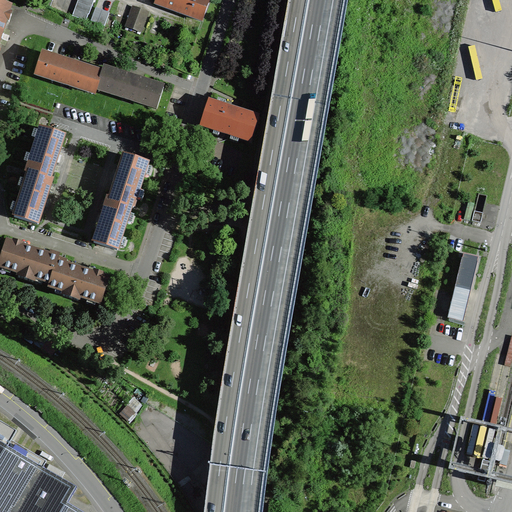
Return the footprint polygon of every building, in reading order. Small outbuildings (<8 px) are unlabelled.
[(210,0),(156,0),(155,4),(202,21),(210,0)] [(78,2),(75,9),(88,14),(89,14),(92,7),(78,2)] [(9,14),(12,7),(0,3),(0,51),(0,50),(0,42),(7,22),(9,22),(12,15),(9,14)] [(133,6),(126,27),(141,32),(148,12),(133,6)] [(109,12),(96,8),(91,21),(105,26),(109,12)] [(75,9),(73,16),(86,21),(88,14),(75,9)] [(160,23),(154,20),(150,32),(155,34),(160,23)] [(102,73),(42,53),(35,74),(95,94),(97,89),(102,73)] [(157,109),(164,87),(104,68),(102,73),(97,89),(157,109)] [(209,101),(201,125),(251,141),(258,118),(209,101)] [(50,179),(64,136),(41,129),(27,172),(29,173),(15,216),(37,224),(52,180),(50,179)] [(148,163),(125,155),(111,199),(109,198),(94,242),(117,249),(131,206),(133,207),(148,163)] [(483,213),(474,212),(472,221),(480,223),(483,213)] [(13,244),(7,241),(0,261),(0,267),(19,274),(18,277),(34,282),(35,278),(50,283),(58,260),(59,256),(51,253),(50,256),(21,246),(22,244),(14,241),(13,244)] [(101,304),(109,279),(102,276),(103,274),(95,271),(94,274),(65,265),(66,262),(58,260),(50,283),(49,287),(64,292),(63,296),(78,300),(80,297),(101,304)] [(0,511),(81,511),(68,504),(77,488),(60,479),(42,468),(47,461),(11,440),(17,431),(0,421),(0,511)] [(490,461),(483,459),(478,480),(485,482),(490,461)]
